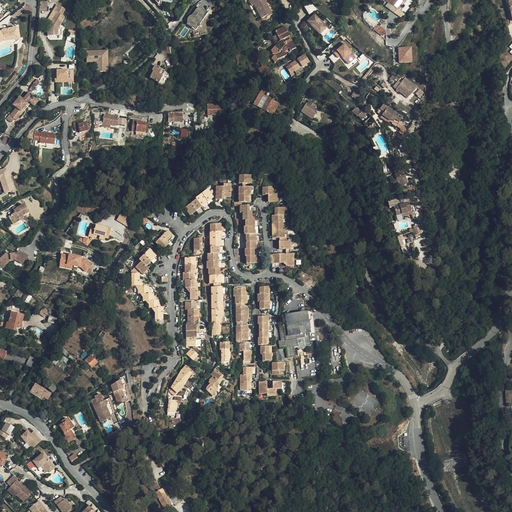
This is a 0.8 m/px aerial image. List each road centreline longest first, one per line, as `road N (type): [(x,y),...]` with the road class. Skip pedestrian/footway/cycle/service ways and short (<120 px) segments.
road 1 (residential): [(144,406),(175,353),(171,285),(180,241),(206,215),(226,216),(232,225),(229,245),(242,276),(289,280),(356,349)]
road 2 (residential): [(436,350),(377,293),(338,160),(322,136),(297,121),(297,99),(319,65),(291,18)]
road 3 (residential): [(444,0),(466,130),(456,208),(472,296),(436,350)]
road 4 (residential): [(2,149),(51,106),(137,68),(194,0)]
road 5 (residential): [(511,344),(500,401),(501,451),(511,478)]
